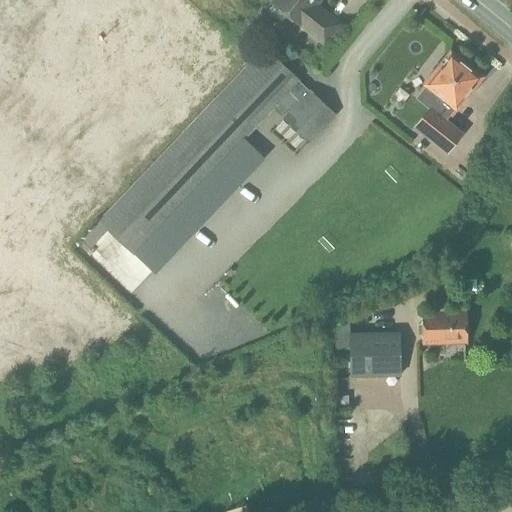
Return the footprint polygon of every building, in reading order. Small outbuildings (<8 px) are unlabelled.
[(275,0),(275,2),(303,24),(302,25),(325,43),(340,24),(316,6),(320,0),(275,0)] [(428,84),(417,98),(430,108),(436,112),(421,131),(448,152),(462,133),(448,122),(445,120),(456,106),(456,107),(480,77),(477,74),(479,72),(471,66),(469,68),(452,54),(428,84)] [(325,146),(283,109),(258,137),(202,198),(183,185),(144,227),(200,275),(325,146)] [(356,133),(353,148),(365,150),(367,135),(356,133)] [(389,157),(374,185),(420,208),(435,180),(389,157)] [(455,202),(413,247),(425,257),(466,213),(455,202)] [(467,311),(424,312),(425,344),(467,343),(467,311)] [(399,333),(351,334),(352,377),(367,376),(401,375),(399,333)] [(202,390),(298,363),(294,347),(198,374),(202,390)]
